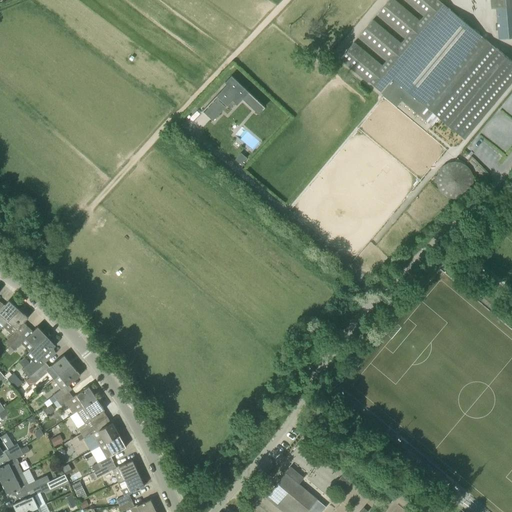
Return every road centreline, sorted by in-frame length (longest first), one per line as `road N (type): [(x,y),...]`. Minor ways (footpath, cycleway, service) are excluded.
road 1 (unclassified): [(212,511),(352,318),(511,171)]
road 2 (residential): [(177,511),(154,459),(87,353),(0,271)]
